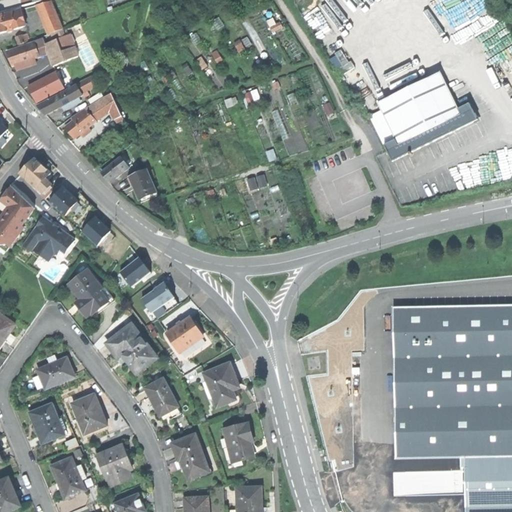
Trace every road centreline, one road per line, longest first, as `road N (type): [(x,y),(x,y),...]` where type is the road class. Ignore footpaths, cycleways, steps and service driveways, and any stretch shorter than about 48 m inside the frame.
road 1 (residential): [(164,511),(152,449),(65,325),(46,323),(0,386)]
road 2 (unclassified): [(402,230),(316,55),(291,21)]
road 3 (residential): [(46,135),(104,196),(170,247)]
road 4 (unclassified): [(314,511),(273,365)]
road 5 (residential): [(0,396),(47,511)]
